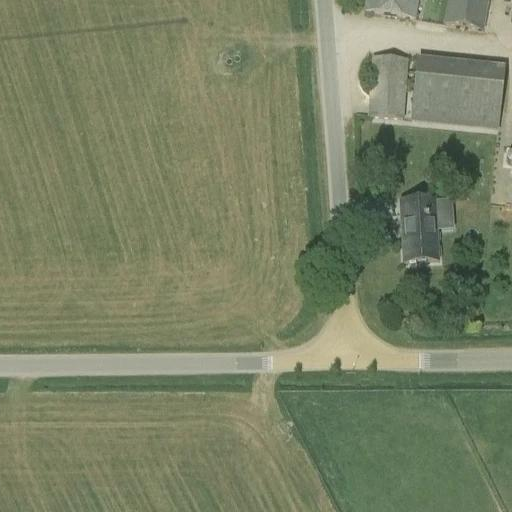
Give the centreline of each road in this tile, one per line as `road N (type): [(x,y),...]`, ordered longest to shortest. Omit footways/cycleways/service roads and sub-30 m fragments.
road 1 (unclassified): [(344,361),(322,0)]
road 2 (unclassified): [(344,361),(0,367)]
road 3 (unclassified): [(511,360),(344,361)]
